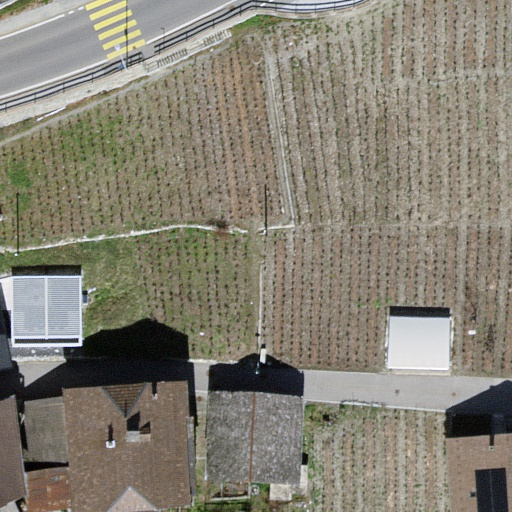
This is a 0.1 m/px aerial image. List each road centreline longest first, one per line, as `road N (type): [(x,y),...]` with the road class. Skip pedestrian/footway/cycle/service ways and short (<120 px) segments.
road 1 (residential): [(511,410),(254,394),(28,396)]
road 2 (tertiary): [(0,78),(189,0)]
